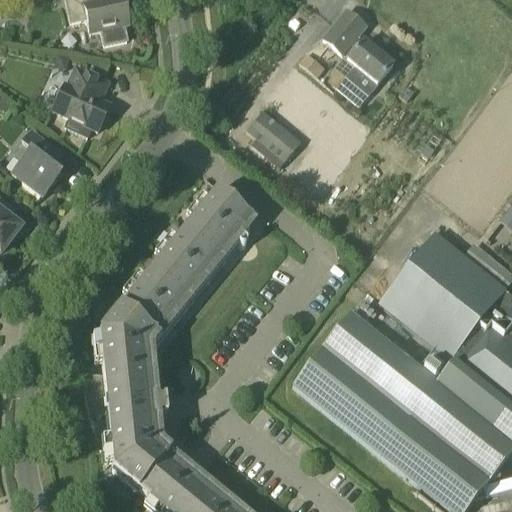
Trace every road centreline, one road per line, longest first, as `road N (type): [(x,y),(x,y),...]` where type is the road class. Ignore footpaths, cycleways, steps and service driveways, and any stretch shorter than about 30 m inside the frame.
road 1 (residential): [(40,511),(25,372),(33,319),(54,274),(167,131)]
road 2 (residential): [(223,408),(234,376),(317,261),(307,241),(167,131)]
road 3 (residential): [(324,511),(234,435),(223,408)]
road 4 (residential): [(167,131),(180,29),(172,0)]
